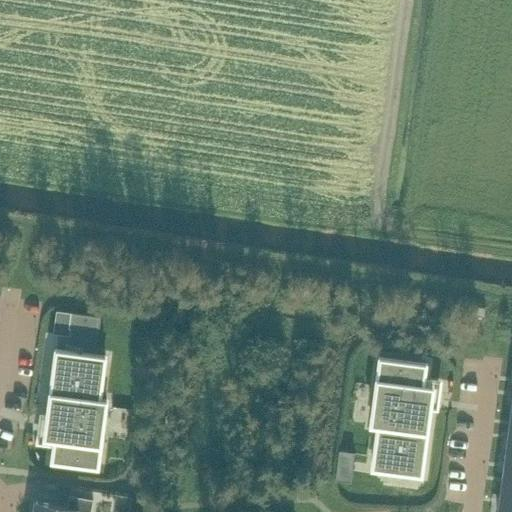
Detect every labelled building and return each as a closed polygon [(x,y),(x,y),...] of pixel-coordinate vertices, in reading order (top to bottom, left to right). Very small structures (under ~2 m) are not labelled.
[(57,310),(54,333),(70,335),(70,328),(69,328),(69,327),(71,312),(57,310)] [(71,312),(69,327),(99,331),(100,316),(71,312)] [(53,460),(98,466),(107,399),(100,398),(106,355),(57,349),(48,416),(58,417),(53,460)] [(373,467),(422,473),(431,407),(420,405),(426,363),(380,357),(372,423),(379,424),(373,467)] [(340,450),(336,479),(351,481),(354,452),(340,450)] [(511,494),(511,473),(504,472),(501,493),(511,494)] [(511,511),(511,494),(501,493),(498,511),(511,511)] [(37,501),(34,511),(88,511),(91,511),(93,498),(70,494),(68,506),(37,501)]
